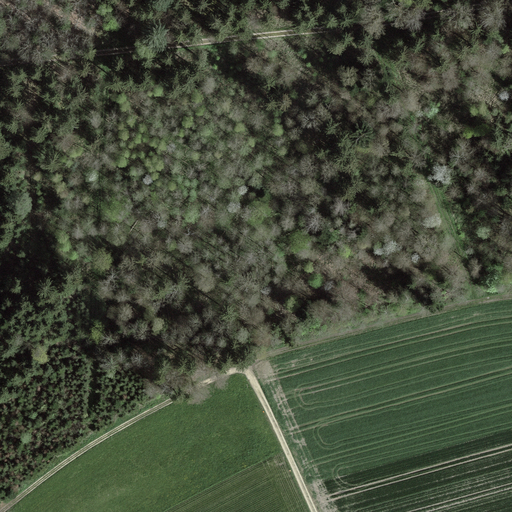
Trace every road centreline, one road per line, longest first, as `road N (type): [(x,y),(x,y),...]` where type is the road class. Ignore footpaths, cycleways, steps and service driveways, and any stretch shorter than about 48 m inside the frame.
road 1 (track): [(2,511),(95,443),(245,365),(476,299),(511,297)]
road 2 (track): [(508,0),(372,24),(0,63)]
road 3 (track): [(372,24),(476,299)]
road 4 (track): [(312,511),(245,365)]
